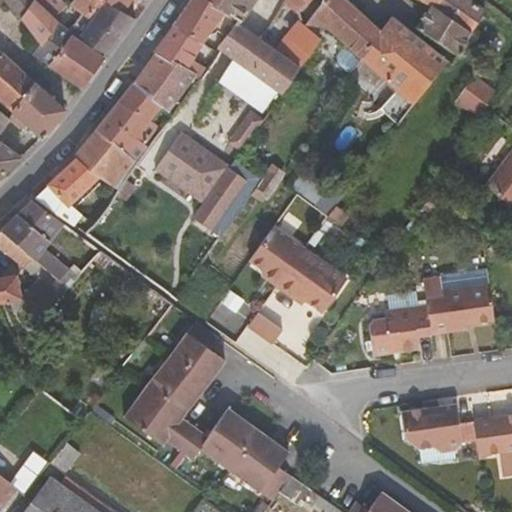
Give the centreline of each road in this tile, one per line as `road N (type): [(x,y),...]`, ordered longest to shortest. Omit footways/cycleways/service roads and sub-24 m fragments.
road 1 (secondary): [(165,0),(0,199)]
road 2 (residential): [(511,368),(279,403)]
road 3 (residential): [(279,403),(433,511)]
